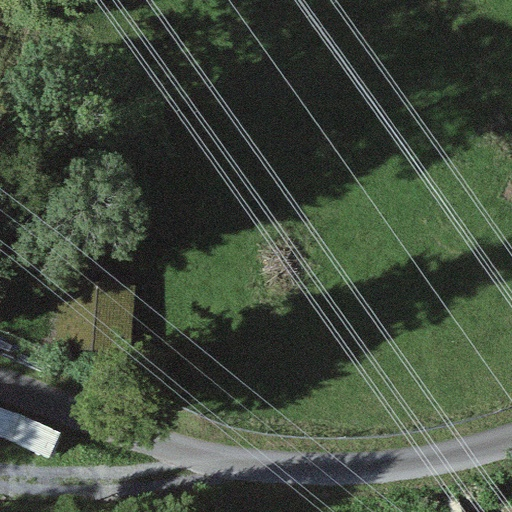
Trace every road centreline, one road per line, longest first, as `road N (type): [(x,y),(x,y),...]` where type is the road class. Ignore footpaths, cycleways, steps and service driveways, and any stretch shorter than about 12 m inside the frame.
road 1 (track): [(511,443),(403,473),(258,470),(144,442),(0,384)]
road 2 (track): [(0,479),(258,470)]
